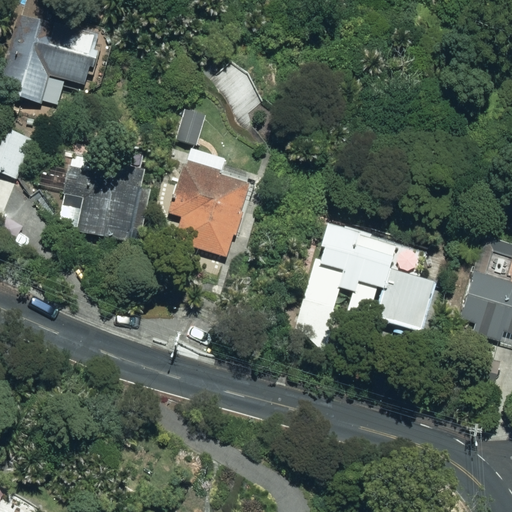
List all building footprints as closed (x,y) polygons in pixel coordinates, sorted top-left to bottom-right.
[(103,72),(110,46),(104,45),(108,31),(27,9),(6,88),(48,100),(55,74),(92,84),(95,70),(103,72)] [(182,113),(174,143),(193,148),(201,118),(182,113)] [(0,121),(0,168),(24,178),(42,137),(1,119),(0,121)] [(179,232),(205,238),(210,220),(244,230),(259,179),(227,170),(232,155),(198,147),(193,162),(185,160),(170,214),(183,217),(179,232)] [(80,232),(143,251),(160,187),(128,177),(132,162),(79,149),(69,191),(89,197),(80,232)] [(0,234),(2,235),(11,211),(0,207),(0,234)] [(429,332),(444,281),(399,268),(407,243),(372,233),(372,230),(340,220),(307,332),(340,341),(349,309),(429,332)] [(476,333),(511,342),(511,240),(489,234),(479,273),(477,272),(465,319),(479,322),(476,333)] [(474,358),(501,366),(507,346),(479,337),(474,358)]
